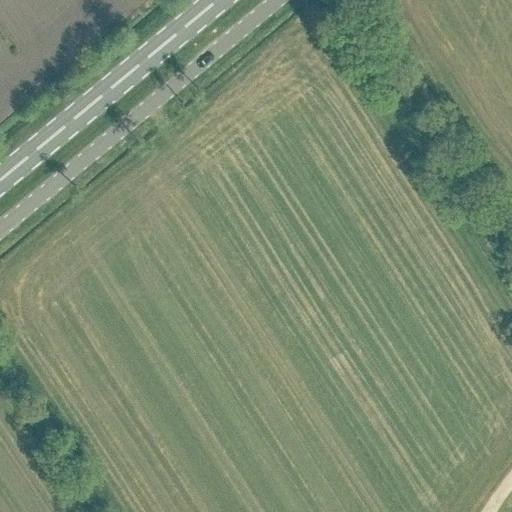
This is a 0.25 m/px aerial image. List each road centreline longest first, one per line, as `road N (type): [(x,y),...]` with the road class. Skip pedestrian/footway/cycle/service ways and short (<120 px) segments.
road 1 (unclassified): [(0,227),(274,0)]
road 2 (primary): [(0,178),(214,0)]
